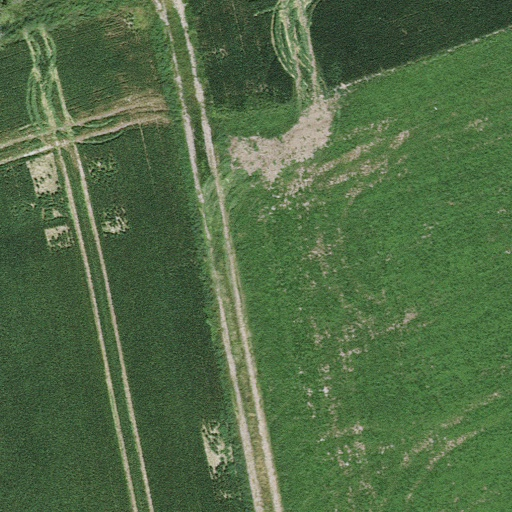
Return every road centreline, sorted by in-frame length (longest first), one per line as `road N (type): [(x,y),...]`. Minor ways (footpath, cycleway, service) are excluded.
road 1 (track): [(267,511),(171,0)]
road 2 (track): [(159,0),(0,50)]
